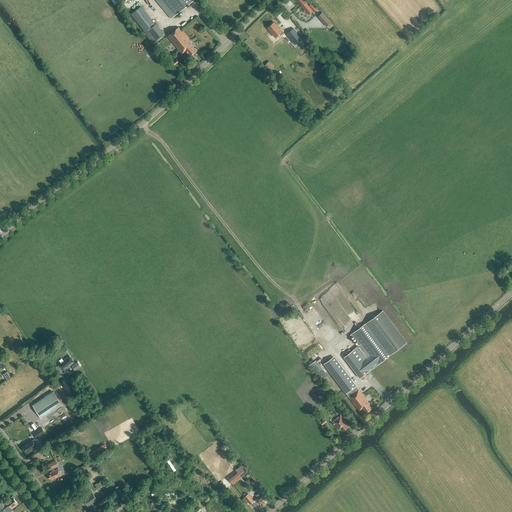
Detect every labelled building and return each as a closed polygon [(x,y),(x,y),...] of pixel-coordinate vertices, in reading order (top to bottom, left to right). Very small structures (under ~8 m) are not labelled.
[(162,0),(175,16),(194,0),(162,0)] [(301,6),(308,15),(312,11),(314,12),(317,9),(312,3),(309,6),(304,0),(303,1),(302,0),(298,0),(297,1),(301,5),(301,6)] [(158,4),(144,16),(146,19),(145,20),(149,24),(152,22),(151,20),(163,10),(158,4)] [(326,26),(331,22),(322,13),(318,17),(326,26)] [(158,40),(171,30),(162,19),(154,26),(155,28),(151,31),(158,40)] [(274,23),(268,28),(275,37),(282,32),(274,23)] [(197,51),(194,47),(195,46),(179,27),(168,36),(182,53),(186,50),(191,56),(197,51)] [(301,38),(294,28),(286,34),(294,44),(301,38)] [(269,61),(264,66),(269,71),(274,66),(269,61)] [(356,291),(360,303),(365,301),(362,292),(360,293),(359,290),(356,291)] [(318,301),(335,326),(341,322),(324,296),(318,301)] [(362,344),(359,346),(347,355),(344,357),(360,378),(407,343),(383,311),(354,333),(362,344)] [(347,341),(342,346),(347,351),(352,345),(347,341)] [(74,363),(71,359),(69,356),(64,360),(65,361),(61,364),(63,368),(65,370),(74,363)] [(372,409),(369,405),(370,404),(359,390),(334,357),(324,364),(349,398),(359,411),(362,408),(366,413),(372,409)] [(75,371),(81,366),(77,362),(71,366),(75,371)] [(65,379),(60,383),(69,395),(74,391),(65,379)] [(33,406),(41,418),(62,405),(54,392),(33,406)] [(344,431),(349,427),(340,415),(332,422),(338,429),(341,427),(344,431)] [(37,438),(45,432),(41,428),(33,433),(37,438)] [(34,440),(33,440),(32,440),(22,447),(26,453),(32,449),(34,452),(38,449),(36,446),(35,443),(36,442),(36,441),(35,440),(34,440)] [(34,457),(39,465),(44,462),(41,458),(46,454),(43,450),(34,457)] [(51,470),(52,472),(47,474),(50,479),(51,479),(51,481),(61,476),(57,469),(54,471),(53,469),(58,466),(55,461),(47,465),(50,470),(51,470)] [(239,474),(231,481),(233,483),(241,477),(247,472),(241,465),(235,470),(239,474)] [(86,472),(87,471),(85,469),(80,473),(85,481),(90,478),(86,472)] [(76,488),(81,485),(77,480),(72,483),(75,487),(76,488)] [(97,490),(106,485),(103,480),(95,485),(97,490)] [(264,502),(266,501),(265,500),(266,500),(261,494),(259,492),(255,495),(257,497),(256,499),(262,506),(265,504),(264,502)] [(88,506),(97,500),(93,494),(84,501),(88,506)] [(250,504),(254,501),(248,494),(244,497),(250,504)] [(12,509),(18,504),(13,499),(8,504),(9,505),(5,509),(7,511),(10,511),(13,510),(12,509)] [(188,508),(193,505),(189,500),(184,504),(188,508)]
